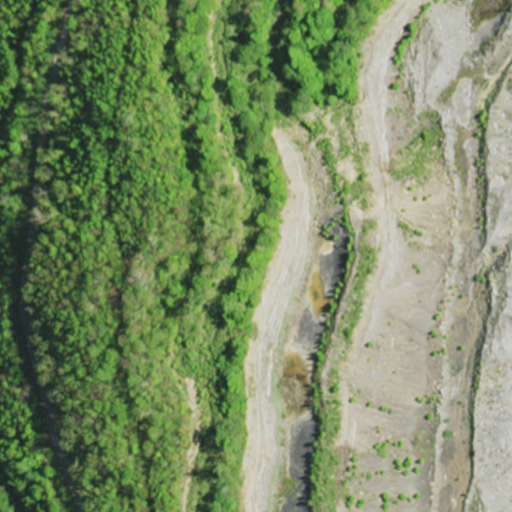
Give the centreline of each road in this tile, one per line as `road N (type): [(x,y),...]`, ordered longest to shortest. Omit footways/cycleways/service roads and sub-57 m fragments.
road 1 (track): [(54,511),(26,456),(12,365),(67,0)]
road 2 (track): [(511,500),(501,421),(511,317)]
